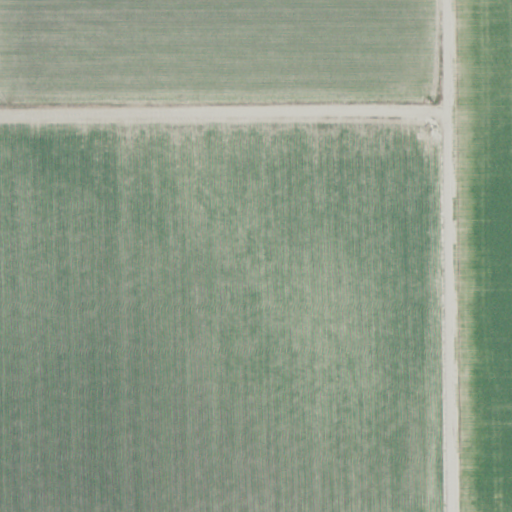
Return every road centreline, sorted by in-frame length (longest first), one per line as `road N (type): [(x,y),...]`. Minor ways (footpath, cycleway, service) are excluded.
road 1 (track): [(443,511),(440,0)]
road 2 (track): [(442,111),(0,110)]
